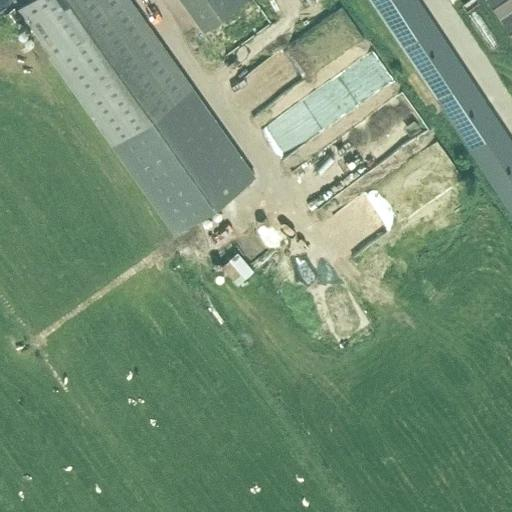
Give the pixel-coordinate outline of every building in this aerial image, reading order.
[(30,0),(19,8),(114,142),(112,144),(174,232),(255,174),(192,87),(130,0),(30,0)] [(237,0),(184,0),(203,25),(237,0)] [(511,140),(419,0),(371,0),(511,212),(511,140)] [(511,0),(488,0),(511,36),(511,0)] [(256,230),(261,248),(272,244),(267,227),(256,230)] [(232,282),(249,269),(235,249),(217,262),(232,282)]
